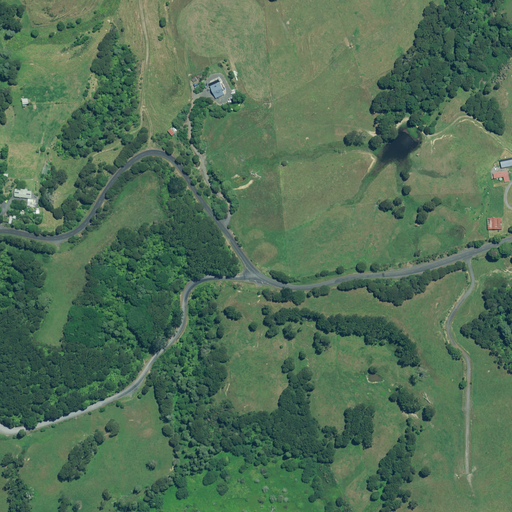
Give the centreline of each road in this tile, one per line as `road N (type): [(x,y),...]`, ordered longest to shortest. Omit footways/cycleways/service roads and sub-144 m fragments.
road 1 (unclassified): [(0,233),(48,238),(77,230),(125,166),(155,152),(177,164),(258,274)]
road 2 (unclassified): [(0,428),(113,396),(172,340),(185,290),(258,274)]
road 3 (unclassified): [(258,274),(307,287),(412,271),(511,239)]
